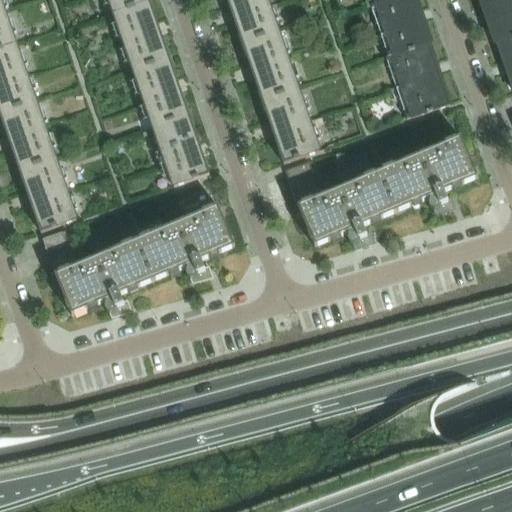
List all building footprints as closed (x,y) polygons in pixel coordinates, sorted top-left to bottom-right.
[(0,0),(0,53),(17,48),(0,0)] [(107,0),(113,16),(149,4),(147,0),(107,0)] [(244,49),(279,37),(266,0),(227,0),(231,12),(230,12),(233,21),(234,21),(244,49)] [(386,61),(428,47),(428,46),(431,45),(423,24),(424,24),(421,13),(420,14),(415,0),(380,0),(367,5),(367,7),(370,6),(388,58),(385,59),(386,61)] [(494,46),(497,45),(511,39),(511,0),(478,0),(483,14),(482,14),(486,25),(487,24),(494,46)] [(157,27),(149,4),(113,16),(133,74),(169,62),(160,37),(162,36),(158,26),(157,27)] [(254,78),(264,108),(299,96),(279,37),(244,49),(250,68),(249,69),(253,79),(254,78)] [(508,75),(511,88),(511,39),(497,45),(504,64),(503,64),(507,76),(508,75)] [(405,117),(406,121),(449,107),(438,76),(440,76),(436,65),(435,65),(428,47),(386,61),(387,63),(391,62),(410,115),(405,117)] [(0,114),(1,118),(37,106),(17,48),(0,53),(0,114)] [(176,84),(169,62),(133,74),(153,132),(188,119),(180,94),(181,94),(178,83),(176,84)] [(284,167),(320,154),(299,96),(264,108),(270,126),(269,126),(273,136),(274,136),(284,167)] [(22,177),(58,164),(37,106),(1,118),(9,140),(7,140),(11,150),(12,150),(22,177)] [(199,149),(188,119),(153,132),(173,189),(208,177),(202,158),(203,158),(200,148),(199,149)] [(459,139),(378,174),(395,214),(428,200),(427,204),(427,208),(428,210),(430,212),(432,213),(434,217),(443,215),(450,211),(447,203),(446,203),(443,194),(476,180),(474,174),(475,174),(472,167),(471,167),(459,139)] [(285,172),(296,204),(322,193),(312,163),(285,172)] [(78,223),(58,164),(22,177),(29,198),(27,198),(31,208),(32,207),(42,235),(78,223)] [(363,229),(395,215),(395,214),(378,174),(297,208),(314,249),(348,235),(348,237),(347,241),(348,244),(349,246),(352,247),(354,252),(363,249),(371,245),(367,237),(363,229)] [(205,272),(201,263),(235,249),(232,243),(233,242),(230,236),(229,237),(217,208),(136,243),(153,283),(186,269),(185,277),(186,279),(188,281),(190,282),(192,287),(201,284),(208,280),(205,272)] [(48,257),(74,248),(69,232),(42,241),(48,257)] [(70,313),(72,318),(105,303),(105,306),(104,310),(105,313),(107,314),(110,316),(111,320),(120,318),(127,314),(124,306),(123,306),(119,297),(153,283),(136,243),(54,277),(66,305),(65,306),(69,313),(70,313)] [(74,248),(48,257),(54,275),(55,274),(54,274),(79,264),(74,248)]
